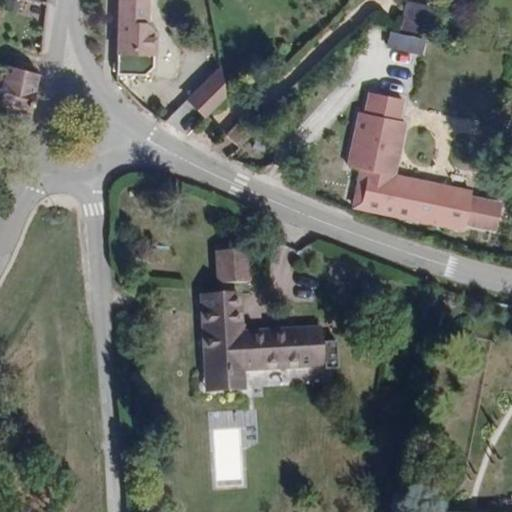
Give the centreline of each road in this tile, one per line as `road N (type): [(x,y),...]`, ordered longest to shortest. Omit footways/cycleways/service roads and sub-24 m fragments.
road 1 (residential): [(511,284),(354,239),(124,128)]
road 2 (residential): [(112,511),(93,166)]
